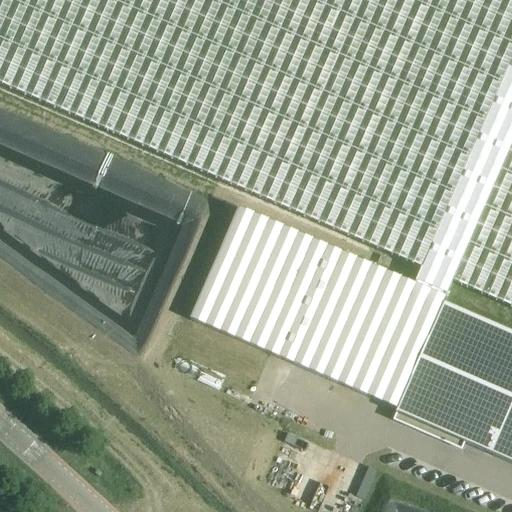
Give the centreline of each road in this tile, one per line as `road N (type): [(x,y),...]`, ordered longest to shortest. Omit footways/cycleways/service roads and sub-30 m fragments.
road 1 (unknown): [(511,495),(350,421)]
road 2 (unclassified): [(92,511),(0,429)]
